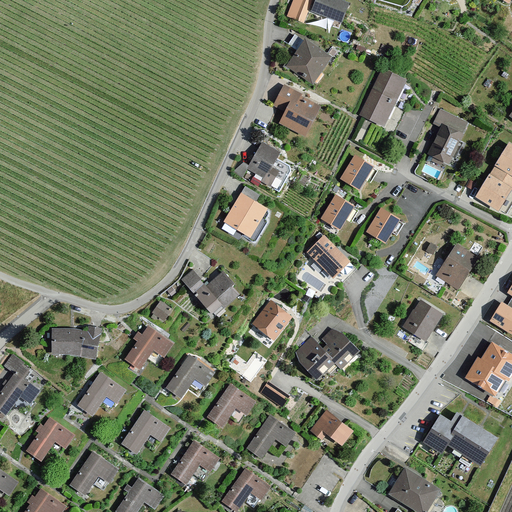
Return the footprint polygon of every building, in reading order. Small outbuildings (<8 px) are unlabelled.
[(294,0),(288,15),(304,22),(313,0),(294,0)] [(349,0),(347,0),(317,0),(312,18),(341,26),(349,0)] [(291,60),(287,65),(317,85),(336,57),(306,37),(291,60)] [(384,67),(371,90),(401,106),(414,82),(384,67)] [(308,137),(322,108),(279,89),(273,103),(285,109),(278,123),(308,137)] [(358,115),(387,131),(401,106),(371,90),(358,115)] [(447,169),(465,136),(442,123),(424,157),(447,169)] [(511,143),(511,144),(493,174),(511,184),(511,143)] [(234,172),(248,181),(254,173),(266,181),(282,157),(263,145),(250,165),(242,159),(234,172)] [(373,166),(354,155),(340,179),(359,190),(373,166)] [(511,197),(511,184),(493,174),(478,200),(503,214),(511,197)] [(248,238),(266,211),(242,195),(224,223),(248,238)] [(354,206),(335,195),(321,219),(340,230),(354,206)] [(400,219),(381,208),(366,232),(385,243),(400,219)] [(351,265),(323,237),(306,254),(334,282),(351,265)] [(458,249),(438,280),(459,294),(480,263),(458,249)] [(182,277),(212,314),(244,289),(227,268),(207,284),(193,268),(182,277)] [(153,311),(166,320),(174,308),(162,299),(153,311)] [(270,301),(248,329),(271,347),(293,319),(270,301)] [(424,301),(404,331),(427,346),(447,316),(424,301)] [(511,310),(504,306),(493,324),(511,335),(511,310)] [(177,340),(147,322),(124,360),(145,372),(157,353),(166,358),(177,340)] [(101,358),(102,329),(52,327),(51,356),(101,358)] [(303,371),(317,383),(336,365),(345,373),(363,356),(345,334),(334,330),(321,343),(311,341),(296,354),(303,371)] [(511,374),(511,355),(491,342),(480,360),(507,377),(510,378),(511,374)] [(0,390),(0,413),(7,419),(22,399),(30,406),(41,392),(25,380),(34,369),(14,354),(6,365),(15,371),(0,390)] [(166,388),(187,402),(199,383),(207,389),(217,373),(189,354),(166,388)] [(480,360),(477,358),(465,377),(495,396),(507,377),(480,360)] [(101,372),(80,405),(96,416),(108,396),(121,404),(130,390),(101,372)] [(269,380),(262,392),(283,405),(291,393),(269,380)] [(209,415),(228,428),(240,411),(249,417),(260,402),(232,382),(209,415)] [(122,442),(139,456),(152,439),(160,444),(172,428),(147,409),(122,442)] [(329,412),(311,432),(325,445),(329,440),(341,450),(355,435),(329,412)] [(274,415),(249,449),(265,461),(277,443),(284,449),(297,431),(274,415)] [(444,417),(423,444),(441,458),(450,447),(478,469),(498,443),(462,415),(454,425),(444,417)] [(76,437),(52,417),(25,450),(40,462),(56,443),(65,450),(76,437)] [(198,440),(172,475),(186,486),(202,465),(211,472),(221,458),(198,440)] [(123,473),(95,453),(72,486),(89,498),(102,479),(113,486),(123,473)] [(0,491),(1,489),(11,495),(20,483),(0,469),(0,491)] [(246,469),(224,503),(237,511),(241,511),(253,495),(266,503),(275,489),(246,469)] [(407,469),(389,498),(410,511),(432,511),(445,492),(407,469)] [(168,493),(139,476),(116,511),(141,511),(147,503),(158,510),(168,493)] [(66,511),(69,508),(42,488),(25,511),(66,511)]
